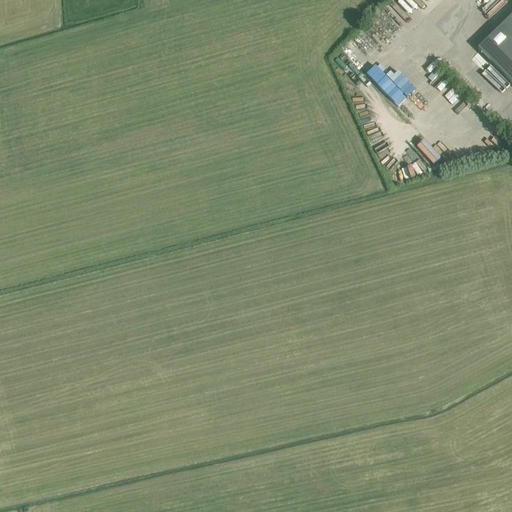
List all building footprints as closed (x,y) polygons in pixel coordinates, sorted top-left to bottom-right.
[(511,16),(478,51),(511,85),(511,16)] [(379,79),(380,78),(391,91),(399,83),(396,80),(391,84),(388,80),(387,81),(384,78),(389,74),(386,70),(390,67),(387,63),(374,74),(379,79)] [(461,114),(464,118),(476,110),(473,106),(461,114)] [(419,147),(432,164),(437,161),(423,143),(419,147)] [(461,150),(473,155),(475,150),(482,153),(484,147),(475,144),(474,147),(464,143),(461,150)] [(441,163),(417,172),(419,177),(443,168),(441,163)]
